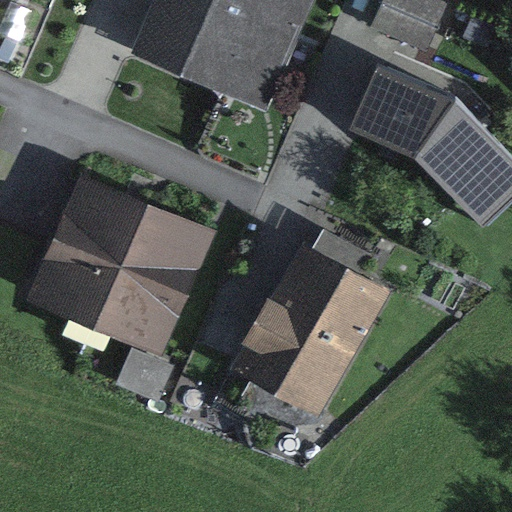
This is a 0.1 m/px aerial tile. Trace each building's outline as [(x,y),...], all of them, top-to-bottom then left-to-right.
[(312,0),(158,0),(137,52),(269,106),(312,0)] [(423,10),(399,0),(374,0),(356,42),(402,61),(423,10)] [(511,160),(454,101),(379,68),(353,127),(415,154),(485,224),(511,196),(511,160)] [(216,224),(83,162),(22,292),(155,354),(216,224)] [(393,289),(302,237),(233,356),(325,408),(393,289)]
